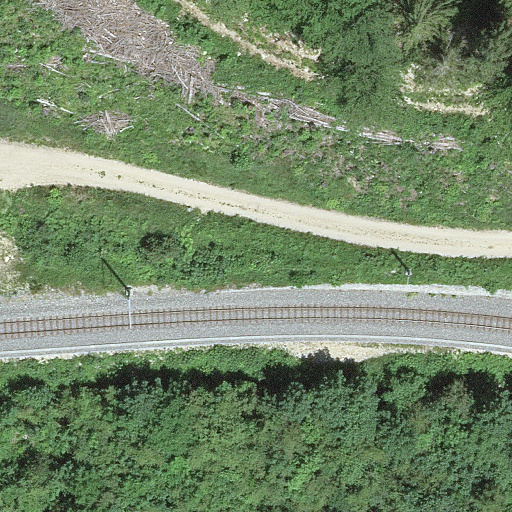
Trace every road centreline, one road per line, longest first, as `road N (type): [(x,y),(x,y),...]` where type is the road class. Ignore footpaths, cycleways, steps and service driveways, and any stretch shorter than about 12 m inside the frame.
road 1 (track): [(511,241),(366,233),(92,166),(0,158)]
road 2 (track): [(181,0),(297,69),(430,99),(511,105)]
